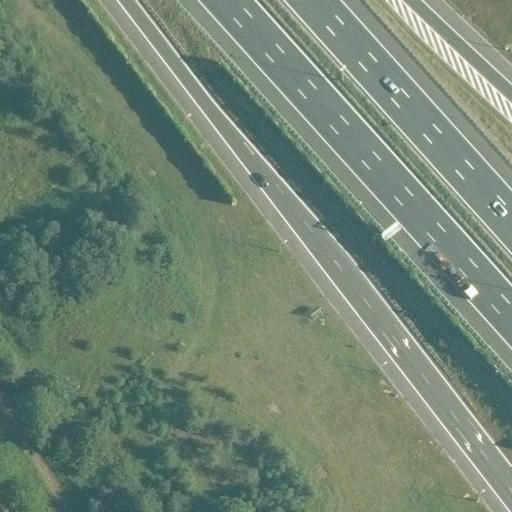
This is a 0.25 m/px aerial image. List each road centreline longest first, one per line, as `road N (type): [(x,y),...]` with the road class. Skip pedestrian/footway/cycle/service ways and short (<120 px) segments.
road 1 (motorway): [(126,0),(511,495)]
road 2 (motorway): [(235,0),(511,311)]
road 3 (motorway): [(511,231),(300,0)]
road 4 (motorway): [(511,93),(412,0)]
